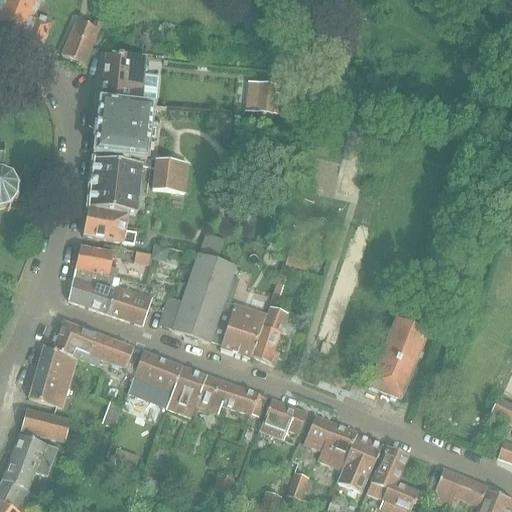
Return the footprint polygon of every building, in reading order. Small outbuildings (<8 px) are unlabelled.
[(0,32),(1,33),(41,49),(47,33),(50,25),(32,17),(38,0),(2,0),(0,5),(0,32)] [(415,0),(415,7),(440,11),(441,0),(415,0)] [(82,67),(97,33),(100,25),(94,22),(91,29),(74,22),(70,33),(59,57),(82,67)] [(104,55),(100,103),(139,107),(150,108),(153,108),(157,77),(142,75),(143,59),(104,55)] [(211,71),(209,83),(232,86),(234,74),(211,71)] [(259,83),(256,112),(271,114),(275,85),(259,83)] [(95,138),(93,156),(144,161),(145,160),(146,143),(148,126),(150,108),(139,107),(100,103),(98,103),(97,121),(95,138)] [(0,209),(4,209),(6,211),(9,210),(7,207),(13,200),(16,201),(17,199),(14,198),(14,189),(18,188),(17,185),(14,186),(9,179),(11,176),(9,174),(7,176),(0,173),(0,155),(0,151),(3,151),(3,149),(1,149),(1,148),(0,148),(0,209)] [(89,187),(85,212),(125,218),(126,215),(134,216),(136,194),(140,167),(147,168),(154,169),(151,190),(183,194),(187,166),(145,160),(144,161),(93,156),(92,160),(89,187)] [(125,218),(85,212),(81,239),(132,246),(134,235),(123,233),(125,218)] [(79,248),(73,277),(96,285),(98,277),(107,279),(107,278),(111,258),(115,259),(116,256),(79,248)] [(310,260),(287,253),(282,269),(305,276),(310,260)] [(135,255),(133,266),(147,269),(150,258),(135,255)] [(158,327),(171,331),(171,332),(208,344),(210,341),(212,341),(220,316),(218,316),(234,269),(196,256),(180,303),(167,299),(158,327)] [(278,274),(272,295),(280,297),(286,277),(278,274)] [(67,304),(104,316),(113,290),(110,289),(112,279),(107,278),(107,279),(98,277),(96,285),(73,277),(67,304)] [(151,300),(115,288),(114,290),(113,290),(104,316),(142,329),(151,300)] [(220,316),(212,341),(220,344),(219,350),(249,360),(249,359),(250,359),(265,317),(233,307),(229,319),(220,316)] [(265,317),(250,359),(272,368),(278,354),(273,353),(285,316),(268,310),(266,317),(265,317)] [(399,401),(400,401),(427,334),(394,321),(367,388),(399,401)] [(62,323),(51,352),(75,361),(97,369),(99,361),(133,374),(141,354),(62,323)] [(42,350),(27,400),(60,410),(75,361),(51,352),(42,350)] [(133,374),(129,383),(141,388),(140,391),(138,391),(136,395),(149,400),(150,397),(167,404),(181,369),(141,354),(133,374)] [(167,404),(165,411),(189,421),(194,409),(206,378),(181,369),(167,404)] [(206,378),(194,409),(217,418),(220,408),(225,410),(225,408),(257,420),(265,398),(206,378)] [(511,425),(511,407),(497,400),(490,415),(511,425)] [(305,415),(270,402),(259,430),(283,439),(286,433),(297,437),(305,415)] [(109,405),(102,426),(114,431),(121,409),(109,405)] [(63,444),(68,422),(25,411),(19,433),(63,444)] [(317,464),(324,467),(340,473),(342,469),(355,437),(356,435),(314,418),(303,446),(321,453),(317,464)] [(23,511),(33,496),(26,492),(33,474),(45,479),(56,451),(17,436),(0,482),(0,503),(14,511),(23,511)] [(335,484),(360,495),(381,448),(355,437),(342,469),(340,473),(335,484)] [(511,449),(502,444),(497,460),(511,466),(511,449)] [(386,448),(365,495),(402,511),(409,511),(417,494),(396,484),(408,458),(386,448)] [(138,459),(130,456),(126,465),(135,469),(138,459)] [(449,510),(453,499),(452,498),(460,478),(442,471),(430,503),(449,510)] [(298,503),(306,480),(294,476),(286,499),(298,503)] [(210,495),(224,499),(230,481),(217,477),(210,495)] [(453,499),(478,509),(479,510),(485,492),(486,489),(460,478),(452,498),(453,499)] [(479,510),(478,509),(476,511),(511,511),(511,504),(485,492),(479,510)] [(273,511),(278,498),(265,494),(258,511),(273,511)]
